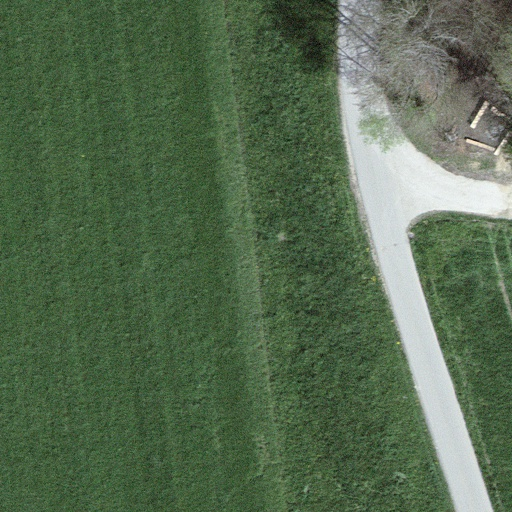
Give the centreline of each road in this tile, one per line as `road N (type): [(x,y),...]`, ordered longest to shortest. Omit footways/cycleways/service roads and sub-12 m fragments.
road 1 (unclassified): [(359,0),(356,65),(373,185),(479,511)]
road 2 (track): [(511,200),(373,185)]
